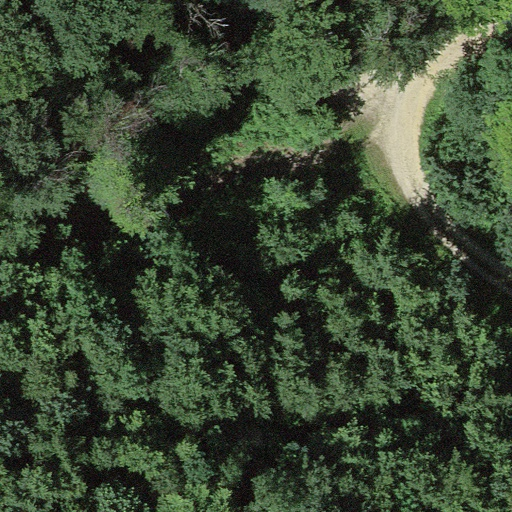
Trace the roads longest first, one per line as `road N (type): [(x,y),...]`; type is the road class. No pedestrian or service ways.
road 1 (track): [(511,29),(421,88),(350,103),(274,98),(45,50),(0,33)]
road 2 (track): [(391,126),(0,249)]
road 3 (track): [(385,99),(400,163),(457,243),(511,275)]
